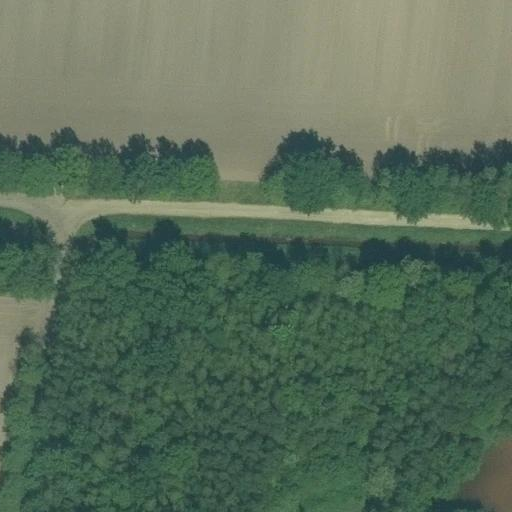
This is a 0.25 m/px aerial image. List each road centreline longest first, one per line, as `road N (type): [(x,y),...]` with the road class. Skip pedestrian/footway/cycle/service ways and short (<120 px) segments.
road 1 (track): [(511,217),(125,196),(53,210)]
road 2 (unclassified): [(29,511),(66,246),(61,219),(40,196),(0,189)]
